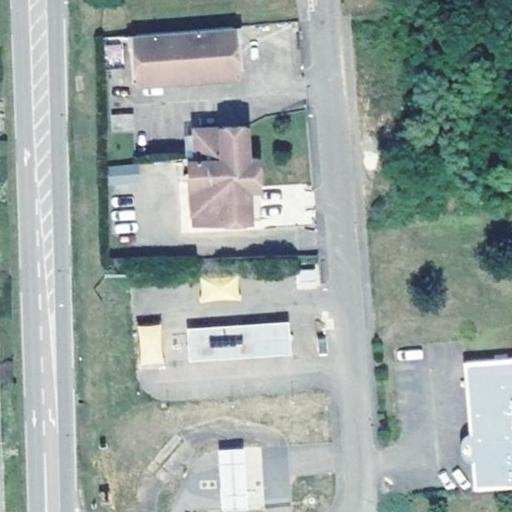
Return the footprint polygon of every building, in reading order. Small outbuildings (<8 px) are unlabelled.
[(239,75),(235,25),(136,33),(139,81),(239,75)] [(245,74),(242,25),(235,25),(239,75),(245,74)] [(139,81),(136,33),(129,33),(133,82),(139,81)] [(100,111),(100,130),(123,129),(122,109),(100,111)] [(250,125),(198,126),(198,132),(198,147),(198,159),(193,160),(193,172),(199,172),(204,180),(205,193),(194,194),(194,209),(220,209),(220,221),(252,221),(251,187),(262,186),(262,157),(251,157),(251,145),(250,125)] [(193,172),(194,194),(205,193),(204,180),(199,172),(193,172)] [(263,220),(262,186),(251,187),(252,221),(263,220)] [(193,221),(220,221),(220,209),(194,209),(193,221)] [(317,280),(317,268),(297,268),(297,280),(317,280)] [(202,298),(237,295),(235,275),(200,278),(202,298)] [(213,321),(212,349),(238,349),(238,320),(213,321)] [(238,349),(262,349),(287,349),(287,320),(262,320),(238,320),(238,349)] [(188,349),(212,349),(213,321),(187,321),(188,349)] [(137,325),(140,365),(164,363),(161,323),(137,325)] [(511,372),(480,375),(491,501),(511,499),(511,372)] [(218,451),(222,511),(265,509),(261,448),(218,451)]
